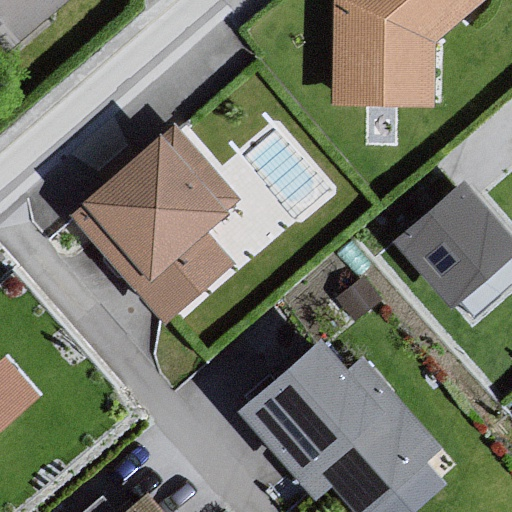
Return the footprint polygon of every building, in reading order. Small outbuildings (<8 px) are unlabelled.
[(0,0),(0,35),(7,43),(60,0),(0,0)] [(498,0),(342,0),(341,1),(341,116),(448,121),(453,53),(505,7),(498,0)] [(181,132),(86,211),(179,328),(239,276),(217,241),(248,216),(181,132)] [(511,241),(462,188),(398,247),(459,312),(511,264),(511,241)] [(315,332),(235,402),(317,495),(329,484),(354,511),(409,511),(448,478),(429,457),(439,447),(366,364),(347,368),(315,332)] [(0,444),(46,401),(8,359),(0,370),(0,444)] [(156,511),(146,502),(135,511),(156,511)]
